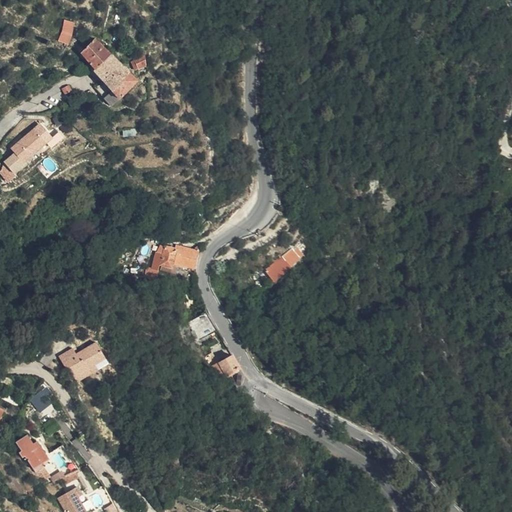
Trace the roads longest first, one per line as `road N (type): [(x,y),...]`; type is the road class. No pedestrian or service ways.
road 1 (secondary): [(255,0),(264,193),(254,216),(210,252),(202,279),(260,380)]
road 2 (secondary): [(260,380),(368,432),(457,511)]
road 3 (unclassified): [(406,511),(374,468),(254,397),(260,380)]
road 4 (residential): [(151,511),(116,477),(51,381),(29,369)]
